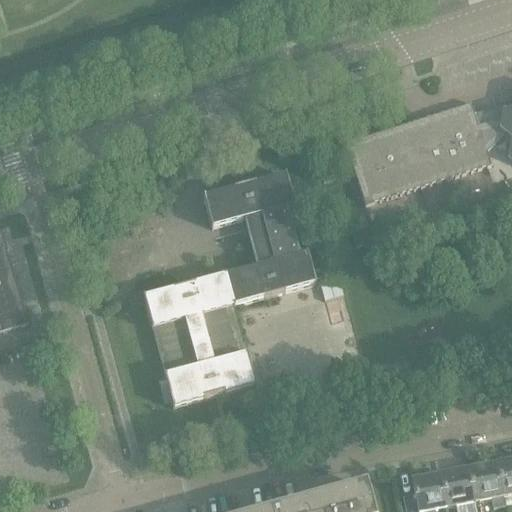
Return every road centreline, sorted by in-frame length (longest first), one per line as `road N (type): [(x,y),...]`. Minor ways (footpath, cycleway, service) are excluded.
road 1 (tertiary): [(31,168),(511,14)]
road 2 (residential): [(123,502),(511,428)]
road 3 (residential): [(123,502),(31,168)]
